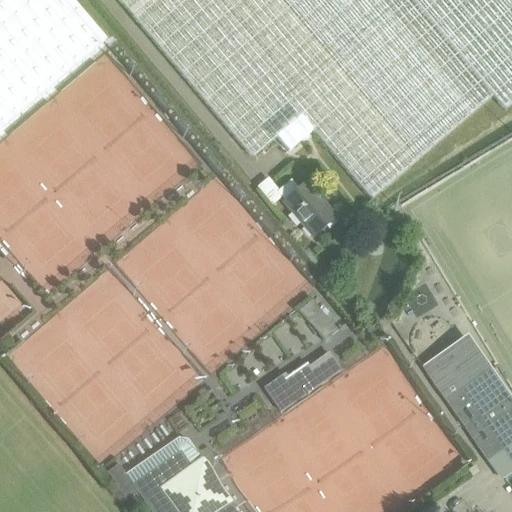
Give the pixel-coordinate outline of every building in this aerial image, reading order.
[(0,0),(0,130),(105,41),(70,0),(0,0)] [(511,0),(113,0),(249,159),(274,139),(285,153),(310,132),(368,201),(490,97),(502,111),(511,102),(511,0)] [(311,238),(334,219),(304,184),(281,203),(311,238)] [(323,340),(336,330),(310,300),(297,310),(323,340)] [(511,415),(463,345),(422,373),(495,477),(511,465),(511,415)] [(261,391),(278,414),(339,372),(327,355),(307,369),(304,365),(285,379),(283,376),(261,391)] [(233,511),(236,509),(192,447),(130,490),(145,511),(233,511)]
